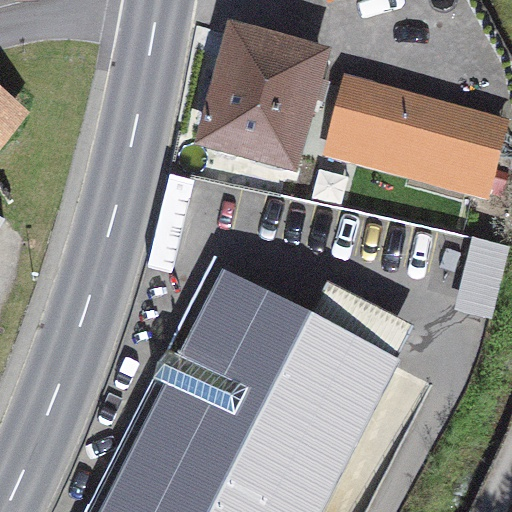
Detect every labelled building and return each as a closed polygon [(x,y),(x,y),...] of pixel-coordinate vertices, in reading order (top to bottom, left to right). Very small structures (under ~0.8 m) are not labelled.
[(248,155),(290,167),(309,98),(321,101),(325,86),(313,83),(320,59),(234,36),(204,143),(224,155),(248,155)] [(331,154),(484,196),(501,133),(348,91),(331,154)] [(0,101),(0,128),(14,113),(0,101)] [(183,361),(167,353),(157,366),(153,382),(168,389),(106,511),(320,511),(395,366),(224,280),(183,361)] [(398,351),(412,325),(368,303),(355,328),(398,351)]
